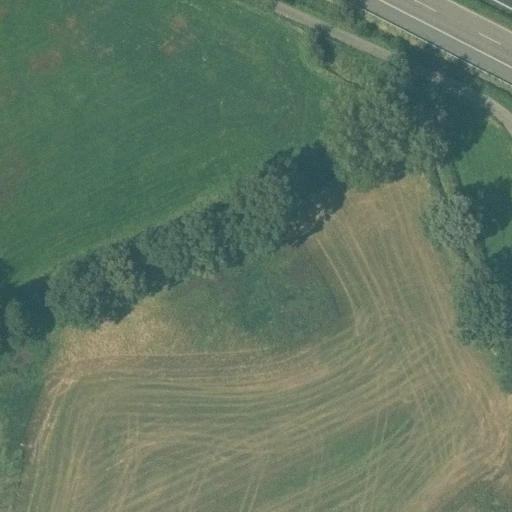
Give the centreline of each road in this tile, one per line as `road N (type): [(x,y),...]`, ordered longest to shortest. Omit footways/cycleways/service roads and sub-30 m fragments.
road 1 (residential): [(268,0),(463,91),(511,130)]
road 2 (motorway): [(402,0),(511,55)]
